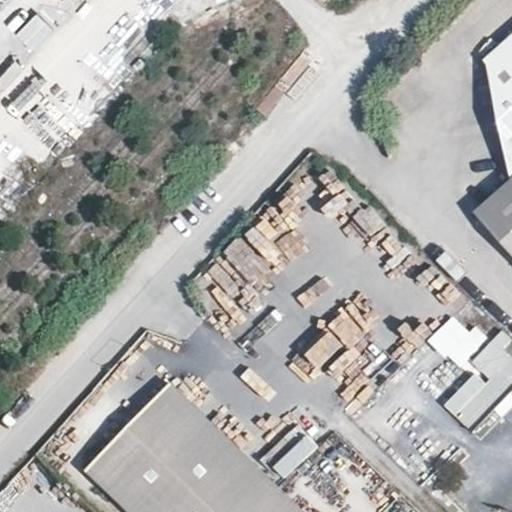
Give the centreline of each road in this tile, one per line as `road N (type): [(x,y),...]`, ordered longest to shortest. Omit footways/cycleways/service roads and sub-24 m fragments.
road 1 (residential): [(0,451),(413,0)]
road 2 (unknown): [(511,319),(311,110)]
